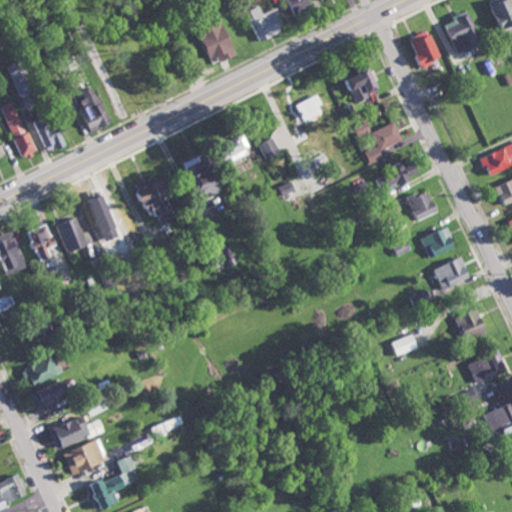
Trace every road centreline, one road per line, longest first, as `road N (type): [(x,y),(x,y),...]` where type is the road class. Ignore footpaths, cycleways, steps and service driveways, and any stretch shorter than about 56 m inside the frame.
road 1 (primary): [(0,200),(404,0)]
road 2 (residential): [(511,301),(378,13)]
road 3 (residential): [(61,511),(0,380)]
